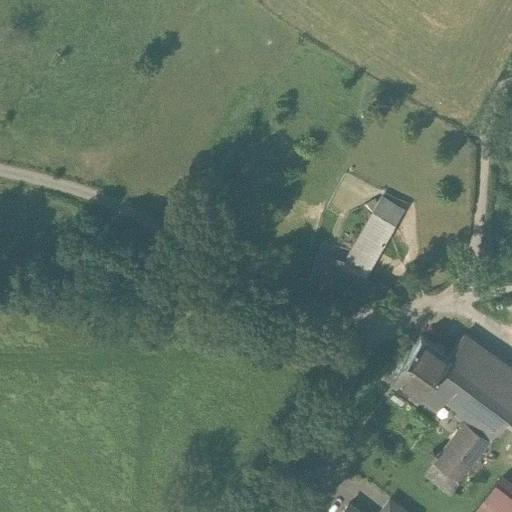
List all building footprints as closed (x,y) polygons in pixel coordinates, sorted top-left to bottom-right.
[(366,277),(404,208),(381,196),(346,261),(344,265),(366,277)] [(346,261),(316,254),(306,289),(380,304),(385,285),(366,277),(344,265),(346,261)] [(453,477),(459,482),(508,411),(511,414),(511,364),(459,328),(444,353),(421,337),(396,375),(461,421),(425,473),(446,487),(453,477)] [(511,511),(511,481),(499,472),(467,511),(511,511)] [(381,511),(362,511),(350,503),(342,511),(408,511),(391,499),(381,511)]
